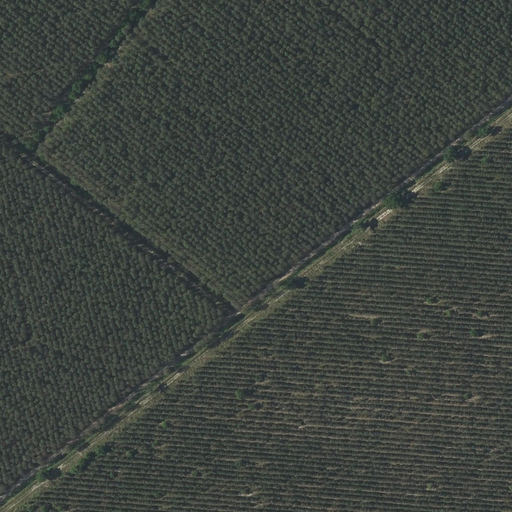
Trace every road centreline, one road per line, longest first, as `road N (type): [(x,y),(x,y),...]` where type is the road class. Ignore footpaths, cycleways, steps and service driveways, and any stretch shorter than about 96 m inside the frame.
road 1 (track): [(511,96),(0,498)]
road 2 (track): [(511,118),(3,511)]
road 3 (track): [(236,311),(0,132)]
